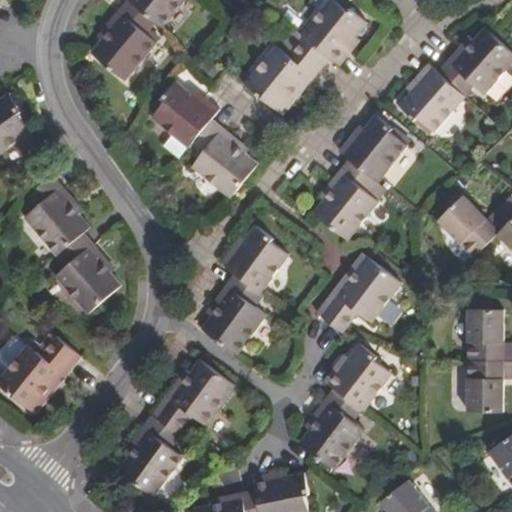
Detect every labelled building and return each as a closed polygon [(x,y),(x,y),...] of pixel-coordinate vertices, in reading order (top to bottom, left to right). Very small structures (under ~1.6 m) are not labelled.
[(148,32),(156,23),(129,0),(127,0),(119,11),(123,15),(101,41),(92,52),(125,79),(157,41),(148,32)] [(129,0),(156,23),(162,28),(185,0),(129,0)] [(308,37),(333,58),(341,65),(348,56),(355,48),(351,45),(357,37),(369,23),(351,8),(349,11),(335,0),(330,0),(303,33),(308,37)] [(439,74),(465,97),(474,86),(484,95),(511,63),(511,50),(490,31),(487,28),(475,42),(467,50),(454,65),(450,62),(439,74)] [(315,79),(333,58),(308,37),(291,57),(280,47),(247,86),(280,114),(300,90),(311,76),(315,79)] [(466,97),(465,97),(439,74),(429,65),(417,79),(415,82),(418,85),(399,106),(417,123),(420,120),(435,132),(466,97)] [(190,145),(211,120),(220,109),(210,100),(204,95),(200,99),(178,81),(163,99),(166,101),(152,118),(188,148),(190,145)] [(0,153),(30,132),(17,114),(20,111),(8,94),(0,99),(0,153)] [(349,158),(378,180),(379,182),(408,145),(391,132),(393,129),(375,114),(366,126),(358,137),(354,134),(340,151),(349,158)] [(211,120),(190,145),(201,154),(192,164),(232,197),(259,163),(238,146),(221,133),(223,129),(211,120)] [(369,192),(378,180),(349,158),(340,170),(344,173),(331,190),(314,212),(349,239),(379,200),(369,192)] [(27,216),(58,254),(84,233),(92,226),(77,208),(61,189),(64,186),(54,174),(28,196),(37,207),(27,216)] [(498,233),(511,219),(511,196),(487,219),(465,196),(439,220),(474,256),(498,233)] [(511,219),(498,233),(511,247),(511,219)] [(258,225),(244,242),(246,244),(240,250),(235,256),(226,266),(262,293),(291,253),(274,241),(275,239),(258,225)] [(86,235),(84,233),(58,254),(66,263),(54,273),(88,315),(122,286),(98,257),(91,248),(94,245),(86,235)] [(335,325),(344,331),(358,313),(371,322),(402,282),(368,255),(338,293),(334,291),(318,311),(335,325)] [(214,321),(205,332),(235,354),(266,314),(256,306),(264,295),(262,293),(226,266),(225,268),(239,280),(220,304),(210,317),(214,321)] [(470,309),(470,360),(511,360),(511,342),(506,342),(506,310),(470,309)] [(64,374),(68,378),(83,360),(59,340),(42,358),(29,346),(0,379),(0,382),(32,410),(64,374)] [(335,389),(361,410),(363,411),(391,375),(376,363),(379,359),(360,344),(349,358),(342,366),(339,364),(333,371),(324,381),(335,389)] [(170,394),(154,416),(179,435),(193,416),(207,426),(237,386),(202,359),(185,382),(174,397),(170,394)] [(511,360),(470,360),(469,409),(505,410),(506,378),(511,377),(511,360)] [(353,421),(361,410),(335,389),(327,399),(325,402),(329,405),(318,419),(299,443),(333,470),(364,430),(353,421)] [(179,435),(154,416),(146,427),(150,431),(142,442),(121,471),(155,497),(185,456),(174,448),(182,437),(179,435)] [(511,479),(511,435),(491,450),(511,479)] [(257,490),(261,511),(309,511),(306,497),(312,496),(307,472),(292,475),(277,478),(276,473),(254,477),(257,490)] [(437,511),(411,479),(385,500),(393,511),(437,511)] [(261,511),(257,490),(244,492),(242,493),(243,498),(230,500),(195,508),(196,511),(261,511)]
